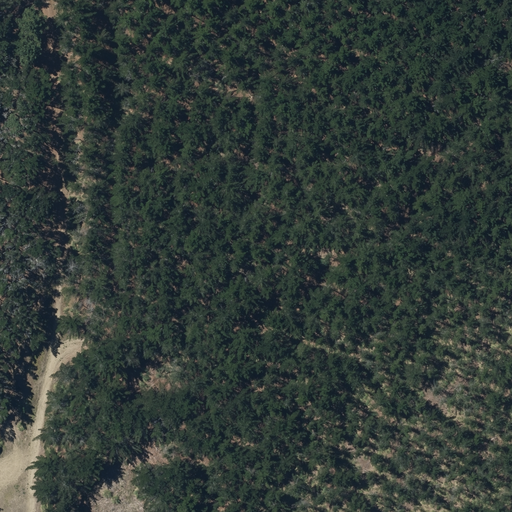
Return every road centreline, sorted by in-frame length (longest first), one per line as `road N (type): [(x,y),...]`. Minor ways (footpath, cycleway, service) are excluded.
road 1 (track): [(52,352),(193,339),(314,249),(511,126)]
road 2 (track): [(34,0),(52,352),(31,475),(33,511)]
